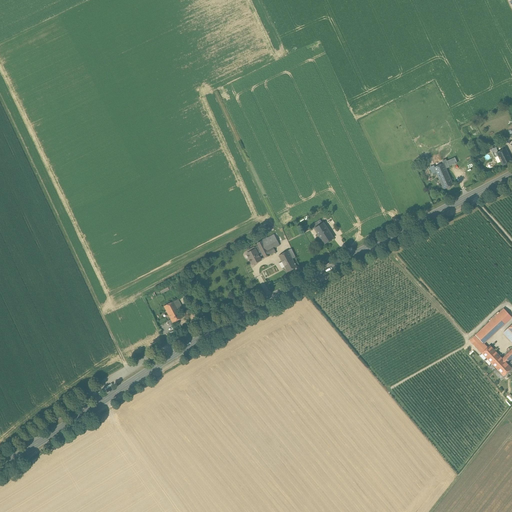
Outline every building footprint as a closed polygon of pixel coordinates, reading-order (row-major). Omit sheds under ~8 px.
[(498,156),(495,157),(497,163),(501,162),(503,165),(511,161),(505,148),(498,152),(497,153),(498,156)] [(455,157),(447,161),(447,162),(449,167),(457,163),(455,157)] [(443,163),(434,167),(438,177),(448,173),(445,168),(443,163)] [(448,173),(438,177),(444,189),(453,185),(448,173)] [(313,224),(316,227),(323,223),(321,219),(313,224)] [(324,225),(315,230),(323,245),(333,239),(324,225)] [(274,234),(262,241),(264,245),(271,242),(276,239),(274,234)] [(264,245),(262,241),(257,243),(259,245),(261,249),(260,249),(262,252),(262,253),(263,255),(265,258),(270,255),(264,245)] [(271,242),(264,245),(270,255),(276,252),(274,248),(273,246),(271,242)] [(261,249),(259,245),(254,247),(255,249),(260,257),(263,255),(262,253),(262,252),(260,249),(261,249)] [(255,249),(247,254),(252,264),(261,260),(260,257),(255,249)] [(288,251),(279,256),(282,261),(291,256),(288,251)] [(291,256),(282,261),(288,272),(297,267),(295,264),(295,263),(292,259),(291,256)] [(167,285),(159,289),(162,293),(169,290),(167,285)] [(180,298),(176,300),(179,306),(181,310),(185,309),(180,298)] [(176,300),(165,305),(167,311),(179,306),(176,300)] [(179,306),(167,311),(173,323),(184,318),(181,310),(179,306)] [(482,353),(488,347),(484,343),(511,317),(503,309),(469,341),(481,353),(482,353)] [(511,335),(506,329),(503,333),(511,342),(511,335)] [(487,358),(495,351),(490,345),(488,347),(482,353),(487,358)] [(511,357),(511,349),(502,358),(507,363),(511,357)] [(492,363),(500,356),(495,351),(487,358),(492,363)] [(511,368),(507,363),(502,358),(500,356),(492,363),(503,376),(511,368)]
